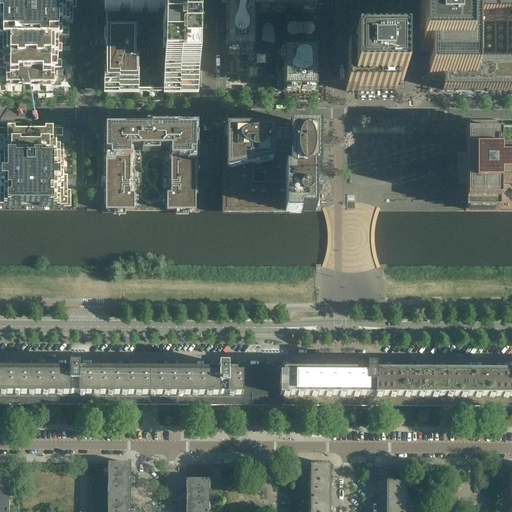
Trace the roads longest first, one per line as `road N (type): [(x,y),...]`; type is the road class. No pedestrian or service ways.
road 1 (residential): [(511,114),(209,114)]
road 2 (secondary): [(0,327),(242,328)]
road 3 (residential): [(172,445),(347,447)]
road 4 (secondary): [(401,329),(337,322),(242,328)]
road 5 (secondary): [(242,328),(337,335),(401,329)]
road 6 (residential): [(0,445),(146,445)]
road 7 (residential): [(371,447),(511,448)]
